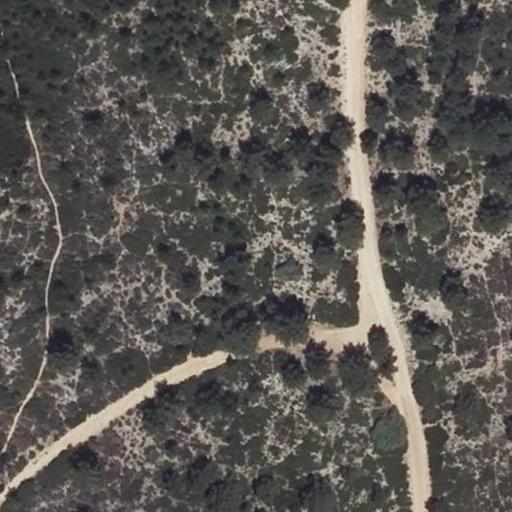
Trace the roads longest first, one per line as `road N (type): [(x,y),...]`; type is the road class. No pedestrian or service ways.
road 1 (track): [(426,511),(398,357),(368,306),(353,0)]
road 2 (track): [(0,500),(173,374),(354,328),(368,306)]
